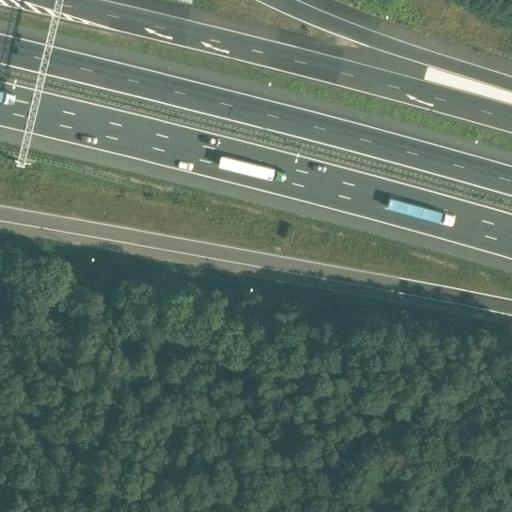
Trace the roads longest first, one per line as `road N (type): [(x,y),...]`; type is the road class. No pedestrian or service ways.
road 1 (motorway): [(511,181),(0,43)]
road 2 (motorway): [(0,108),(511,239)]
road 3 (motorway): [(0,218),(511,312)]
road 4 (motorway): [(511,121),(47,0)]
road 5 (motorway): [(511,86),(289,0)]
